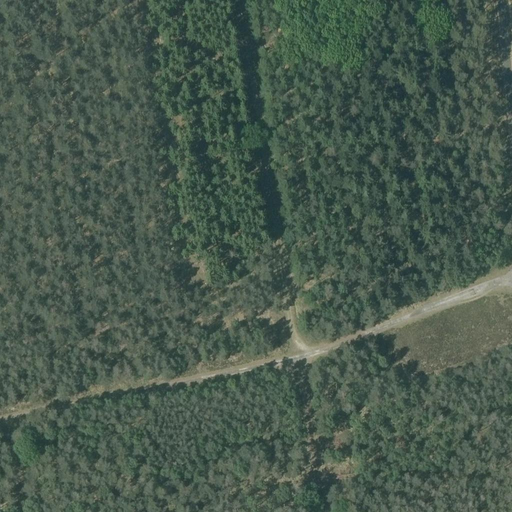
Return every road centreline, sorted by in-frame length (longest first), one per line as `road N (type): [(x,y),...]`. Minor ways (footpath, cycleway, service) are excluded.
road 1 (track): [(0,418),(303,356),(511,273)]
road 2 (track): [(248,0),(327,511)]
